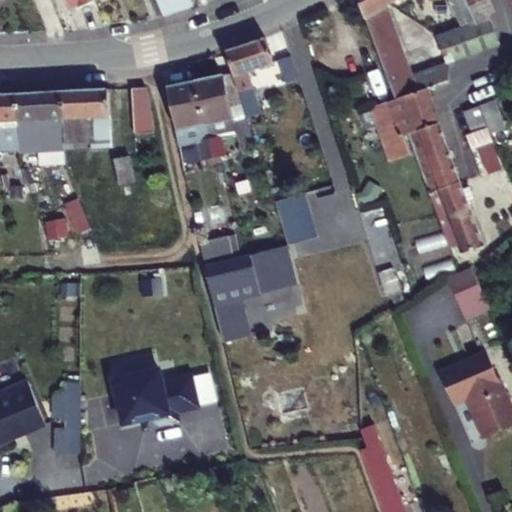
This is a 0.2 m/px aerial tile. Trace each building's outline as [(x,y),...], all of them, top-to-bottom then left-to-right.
[(160,0),(165,11),(192,2),(190,0),(160,0)] [(353,0),(388,95),(417,86),(447,78),(446,62),(442,64),(438,66),(426,34),(400,45),(382,3),(386,0),(353,0)] [(438,66),(442,64),(446,62),(496,44),(483,11),(492,7),(488,0),(445,0),(456,23),(426,34),(438,66)] [(271,57),(263,32),(224,46),(242,114),(259,109),(245,65),(271,57)] [(190,80),(200,124),(230,117),(219,74),(190,80)] [(190,80),(163,85),(176,146),(193,142),(198,163),(209,160),(204,139),(200,124),(190,80)] [(408,146),(403,130),(430,121),(417,86),(388,95),(382,96),(366,101),(385,154),(408,146)] [(147,89),(133,90),(137,136),(151,135),(147,89)] [(63,151),(71,150),(71,144),(91,144),(91,149),(111,148),(107,90),(58,93),(63,151)] [(58,93),(13,96),(15,122),(17,152),(58,150),(63,151),(58,93)] [(0,154),(2,154),(17,152),(15,122),(13,96),(0,96),(0,154)] [(472,103),(457,109),(463,124),(478,118),(472,103)] [(403,130),(426,193),(435,189),(455,181),(430,121),(403,130)] [(481,125),(461,134),(466,147),(486,138),(481,125)] [(209,160),(218,158),(213,137),(204,139),(209,160)] [(131,157),(116,159),(118,183),(134,181),(131,157)] [(91,162),(60,166),(62,181),(93,177),(91,162)] [(479,242),(455,181),(435,189),(459,250),(479,242)] [(303,202),(281,207),(288,238),(310,233),(303,202)] [(240,249),(236,232),(200,239),(203,257),(240,249)] [(210,265),(223,329),(247,324),(239,283),(279,275),(275,253),(210,265)] [(488,317),(470,276),(445,287),(463,328),(488,317)] [(511,423),(483,358),(438,378),(451,409),(462,404),(480,445),(511,430),(511,423)] [(112,384),(122,428),(139,424),(142,435),(178,427),(176,415),(197,410),(190,379),(161,386),(157,373),(112,384)] [(52,422),(53,422),(54,451),(81,451),(80,378),(65,378),(66,392),(52,392),(52,422)] [(5,395),(0,396),(0,440),(9,438),(9,435),(21,432),(21,435),(43,430),(32,383),(4,390),(5,395)] [(360,453),(382,511),(405,511),(375,430),(358,437),(363,451),(360,453)]
